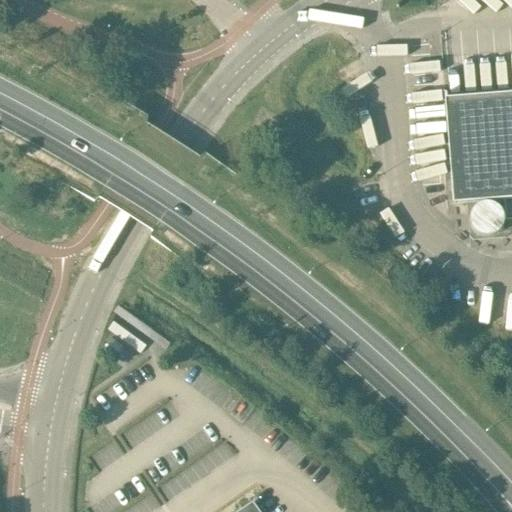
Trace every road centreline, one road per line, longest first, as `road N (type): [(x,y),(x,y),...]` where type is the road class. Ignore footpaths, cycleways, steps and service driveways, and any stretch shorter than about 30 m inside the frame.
road 1 (tertiary): [(511,488),(335,317),(196,212),(0,92)]
road 2 (unclassified): [(56,397),(104,265),(178,142),(254,53)]
